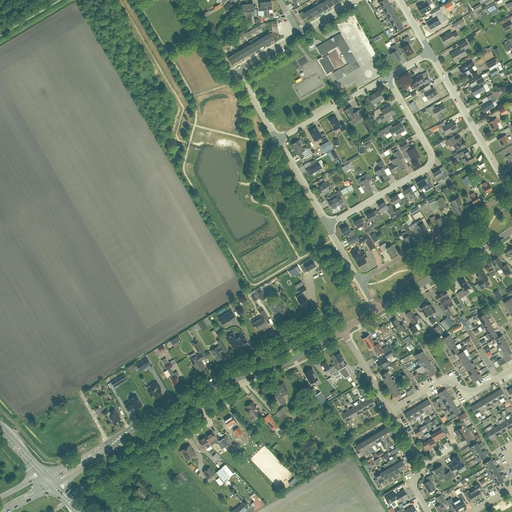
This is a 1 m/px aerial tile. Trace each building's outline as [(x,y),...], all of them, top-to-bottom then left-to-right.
[(382,9),(390,4),(387,0),(383,0),(378,3),(381,7),(378,9),(379,11),(382,9)] [(432,3),(430,0),(423,0),(425,3),(422,5),(422,4),(417,7),(422,14),(431,9),(429,5),(432,3)] [(475,12),(493,1),(492,0),(486,0),(472,8),(475,12)] [(329,8),(325,1),(320,4),(324,11),(329,8)] [(229,2),(224,8),(229,13),(234,7),(229,2)] [(489,14),(498,9),(494,2),(485,7),(489,14)] [(444,6),(447,11),(453,7),(451,3),(444,6)] [(320,4),(314,7),(318,14),(324,11),(320,4)] [(385,15),(393,10),(390,4),(382,9),(384,13),(381,15),(382,17),(385,15)] [(318,14),(314,7),(309,10),(313,17),(318,14)] [(433,18),(426,22),(430,30),(441,24),(438,19),(444,16),(440,9),(431,14),(433,18)] [(313,17),(309,10),(304,13),(303,11),(299,14),(302,20),(306,18),(308,20),(313,17)] [(389,21),(397,16),(393,10),(385,15),(387,19),(385,21),(386,23),(389,21)] [(392,27),(400,23),(397,16),(389,21),(391,25),(388,27),(389,29),(392,27)] [(511,24),(511,23),(510,20),(501,25),(505,32),(509,30),(508,29),(511,27),(511,24)] [(392,27),(394,31),(392,33),(393,35),(396,33),(404,29),(400,23),(392,27)] [(460,38),(456,32),(453,34),(451,31),(446,34),(447,34),(441,38),(445,45),(453,40),(454,42),(460,38)] [(273,39),(271,34),(270,33),(265,36),(269,43),(274,40),(273,39)] [(341,34),(328,41),(317,48),(316,47),(321,55),(322,57),(318,60),(327,75),(332,72),(332,73),(336,81),(337,81),(337,80),(360,67),(341,34)] [(265,36),(259,39),(263,46),(269,43),(265,36)] [(402,48),(406,55),(413,52),(409,46),(412,44),(408,36),(402,40),(406,46),(402,48)] [(263,46),(259,39),(254,42),(258,49),(263,46)] [(469,47),(466,41),(459,45),(461,48),(450,54),(455,61),(466,55),(464,50),(469,47)] [(511,47),(511,46),(509,41),(506,43),(502,45),(506,51),(509,49),(511,47)] [(254,42),(249,45),(253,52),(258,49),(254,42)] [(399,51),(395,44),(390,47),(393,52),(390,54),(395,62),(400,59),(397,52),(399,51)] [(253,52),(249,45),(244,49),(248,55),(253,52)] [(248,55),(244,49),(238,52),(242,58),(248,55)] [(242,58),(238,52),(233,55),(237,61),(242,58)] [(226,56),(228,58),(232,65),(237,61),(233,55),(230,57),(229,54),(226,56)] [(474,66),(470,59),(460,65),(463,68),(460,70),(464,77),(474,71),(471,67),(474,66)] [(488,69),(497,64),(497,63),(494,59),(486,64),(488,69)] [(497,64),(488,69),(490,71),(500,64),(499,62),(497,63),(497,64)] [(491,76),(499,72),(496,67),(489,71),(491,76)] [(414,88),(415,88),(418,86),(423,84),(424,85),(429,82),(426,77),(423,79),(421,74),(413,78),(414,79),(410,81),(412,84),(410,86),(412,90),(414,88)] [(484,81),(482,78),(476,81),(478,84),(470,89),(474,96),(475,95),(476,97),(477,98),(478,98),(479,97),(480,96),(479,95),(478,93),(485,90),(482,85),(486,84),(484,81)] [(424,102),(428,100),(437,95),(433,88),(426,92),(424,89),(418,92),(422,98),(424,102)] [(383,98),(379,91),(368,97),(371,101),(368,103),(372,110),(375,108),(373,104),(383,98)] [(496,100),(492,94),(487,97),(488,100),(480,105),(484,112),(494,106),(492,102),(496,100)] [(446,111),(442,104),(435,109),(433,105),(427,109),(431,115),(434,113),(436,117),(439,115),(441,119),(445,116),(443,113),(446,111)] [(396,115),(390,106),(381,111),(383,115),(380,117),(383,122),(396,115)] [(351,107),(344,111),(349,121),(354,118),(356,121),(362,117),(359,112),(358,110),(354,113),(351,107)] [(502,116),(508,112),(505,107),(499,111),(502,116)] [(347,128),(343,123),(340,124),(335,116),(332,118),(331,117),(329,118),(329,119),(328,120),(334,130),(339,127),(341,132),(347,128)] [(499,123),(496,118),(488,123),(492,130),(498,127),(500,129),(502,127),(499,122),(499,123)] [(457,129),(452,122),(445,126),(443,122),(437,126),(441,132),(444,130),(446,135),(457,129)] [(400,124),(392,128),(389,130),(387,127),(384,129),(376,134),(379,139),(387,135),(390,133),(393,137),(400,132),(401,133),(405,131),(403,127),(402,127),(400,124)] [(327,139),(324,133),(320,135),(316,127),(309,131),(315,141),(320,138),(322,142),(327,139)] [(508,139),(506,135),(497,140),(502,147),(508,143),(506,140),(508,139)] [(455,144),(451,137),(446,140),(446,141),(445,142),(447,145),(449,145),(450,147),(455,144)] [(462,140),(460,137),(455,139),(457,143),(456,143),(457,144),(456,145),(454,147),(456,151),(459,149),(460,149),(466,146),(463,139),(462,140)] [(312,154),(307,146),(303,149),(298,141),(291,145),(297,155),(303,152),(306,158),(312,154)] [(329,141),(320,146),(324,153),(333,148),(329,141)] [(420,157),(414,147),(409,151),(407,147),(409,146),(406,141),(399,145),(407,158),(409,157),(412,161),(420,157)] [(403,157),(399,150),(397,147),(392,150),(393,154),(396,158),(391,161),(393,165),(390,167),(389,167),(392,172),(393,172),(392,171),(396,169),(398,172),(398,173),(403,170),(404,170),(404,169),(406,168),(400,159),(403,157)] [(463,151),(453,157),(454,160),(464,154),(463,151)] [(470,155),(468,152),(464,154),(466,157),(465,158),(468,164),(475,160),(471,154),(470,155)] [(316,162),(315,160),(309,163),(311,166),(310,167),(309,166),(305,169),(309,176),(322,168),(318,161),(316,162)] [(377,163),(378,165),(380,169),(375,172),(381,182),(388,178),(384,170),(386,169),(383,162),(381,160),(377,163)] [(342,167),(345,172),(353,167),(350,163),(342,167)] [(446,171),(442,174),(440,170),(433,174),(436,179),(436,178),(438,181),(438,182),(439,182),(443,179),(448,177),(448,176),(448,175),(446,171)] [(360,187),(361,186),(365,192),(371,188),(367,182),(371,180),(367,173),(356,180),(360,187)] [(321,196),(330,191),(333,190),(331,187),(329,183),(331,182),(328,175),(322,178),(325,183),(319,186),(320,189),(318,191),(321,196)] [(465,178),(462,180),(466,186),(469,184),(470,186),(474,184),(469,176),(465,178)] [(433,187),(430,182),(426,184),(423,179),(417,183),(420,189),(424,187),(426,191),(433,187)] [(487,185),(486,182),(481,184),(483,187),(482,188),(486,194),(492,190),(489,184),(487,185)] [(404,191),(407,197),(409,201),(419,195),(416,190),(413,192),(410,187),(404,191)] [(342,195),(340,191),(333,195),(335,198),(328,202),(332,209),(343,202),(340,197),(342,195)] [(472,205),(479,200),(473,191),(466,196),(472,205)] [(391,198),(394,204),(398,202),(400,206),(401,206),(407,202),(404,197),(400,199),(397,195),(391,198)] [(458,197),(450,202),(452,205),(451,206),(454,211),(457,216),(462,213),(462,211),(463,211),(460,205),(462,204),(458,197)] [(447,206),(442,198),(436,201),(441,210),(447,206)] [(434,212),(439,209),(434,201),(429,204),(434,212)] [(386,209),(388,213),(390,215),(395,212),(393,209),(390,205),(387,207),(384,202),(378,206),(382,212),(386,209)] [(413,216),(420,212),(417,207),(410,211),(413,216)] [(382,219),(379,214),(375,216),(373,212),(366,215),(370,221),(374,219),(376,223),(382,219)] [(444,223),(440,217),(436,219),(434,216),(430,218),(433,224),(437,222),(439,226),(444,223)] [(371,230),(369,227),(366,222),(363,223),(361,218),(354,222),(357,228),(361,226),(364,230),(363,230),(365,233),(371,230)] [(415,234),(421,231),(424,236),(429,233),(423,223),(421,219),(416,222),(410,226),(415,234)] [(406,243),(407,245),(412,242),(409,236),(412,234),(406,223),(402,225),(406,232),(401,235),(404,239),(401,240),(404,244),(406,243)] [(351,231),(348,226),(341,230),(344,235),(349,233),(351,237),(347,240),(350,245),(359,240),(353,230),(351,231)] [(378,239),(374,232),(370,235),(374,242),(378,239)] [(366,242),(370,239),(368,236),(364,238),(359,241),(361,245),(366,242)] [(385,243),(379,246),(382,252),(386,249),(390,255),(395,252),(391,245),(388,247),(385,243)] [(350,252),(353,257),(359,266),(366,262),(364,258),(367,256),(364,251),(361,253),(358,248),(358,247),(352,251),(350,252)] [(503,266),(498,257),(491,261),(497,270),(501,268),(505,275),(511,271),(506,264),(503,266)] [(311,259),(300,266),(304,273),(316,266),(311,259)] [(291,270),(288,272),(291,276),(294,275),(300,271),(301,270),(299,267),(298,266),(291,270)] [(474,272),(480,280),(477,282),(476,282),(481,289),(489,284),(486,280),(488,279),(483,272),(481,268),(480,268),(474,272)] [(467,289),(467,288),(469,287),(464,279),(458,282),(463,290),(461,291),(464,296),(469,293),(467,289)] [(303,284),(297,288),(300,293),(306,289),(303,284)] [(266,298),(262,290),(257,293),(262,301),(266,298)] [(448,305),(452,303),(449,297),(449,296),(447,293),(447,292),(446,293),(445,290),(444,290),(443,290),(441,291),(441,292),(448,305)] [(444,307),(448,305),(441,292),(440,293),(440,292),(437,294),(436,295),(440,302),(441,302),(442,303),(438,306),(443,311),(444,310),(445,309),(444,307)] [(250,296),(254,301),(259,298),(256,293),(250,296)] [(310,307),(310,306),(304,296),(297,300),(304,310),(307,308),(308,309),(310,308),(310,307)] [(503,302),(506,308),(511,304),(511,297),(510,299),(503,302)] [(431,307),(427,300),(423,303),(430,314),(435,311),(432,306),(431,307)] [(276,302),(269,306),(274,314),(278,311),(281,316),(288,312),(282,302),(278,305),(276,302)] [(424,314),(425,313),(427,316),(430,314),(423,303),(419,305),(423,312),(424,314)] [(222,324),(235,316),(231,310),(218,318),(222,324)] [(261,317),(252,322),(256,330),(263,326),(264,326),(267,324),(264,320),(268,317),(264,310),(259,312),(261,316),(261,317)] [(414,316),(410,310),(405,313),(409,319),(410,319),(412,323),(418,320),(417,319),(420,317),(418,315),(415,316),(414,316)] [(479,320),(481,323),(487,319),(484,314),(478,317),(477,316),(475,317),(477,321),(479,320)] [(446,324),(443,327),(447,330),(453,324),(447,317),(443,320),(446,324)] [(400,325),(396,319),(391,322),(397,332),(402,330),(403,332),(406,330),(403,323),(400,325)] [(487,319),(481,323),(479,325),(480,327),(482,330),(484,329),(491,325),(487,319)] [(204,321),(198,324),(202,330),(207,326),(204,321)] [(385,337),(389,334),(382,325),(379,328),(385,337)] [(418,330),(415,325),(409,328),(413,333),(418,330)] [(443,331),(438,325),(433,329),(439,335),(443,331)] [(488,334),(494,330),(491,325),(484,329),(488,334)] [(491,340),(497,336),(494,330),(488,334),(485,335),(487,338),(489,337),(491,340)] [(247,343),(244,338),(245,338),(243,334),(235,339),(232,333),(226,337),(229,343),(230,343),(233,348),(241,344),(242,345),(247,343)] [(372,341),(369,335),(362,339),(368,349),(372,347),(375,345),(374,344),(376,343),(375,342),(377,341),(376,339),(372,341)] [(446,344),(452,340),(453,340),(455,339),(453,337),(451,338),(449,335),(443,339),(446,344)] [(498,345),(505,341),(501,335),(493,340),(495,343),(497,342),(498,345)] [(221,339),(217,341),(224,352),(227,350),(221,339)] [(202,350),(198,342),(197,342),(196,340),(191,343),(193,346),(194,346),(198,353),(202,350)] [(456,346),(453,340),(452,340),(446,344),(449,349),(456,346)] [(377,355),(383,351),(377,341),(375,342),(376,343),(374,344),(375,345),(372,347),(377,355)] [(498,345),(496,346),(498,349),(498,352),(501,350),(508,346),(505,341),(498,345)] [(449,349),(453,355),(461,350),(460,347),(458,349),(456,346),(449,349)] [(505,356),(511,352),(508,346),(501,350),(498,352),(502,357),(505,356)] [(217,347),(211,351),(217,361),(223,357),(217,347)] [(391,350),(384,354),(386,358),(393,353),(391,350)] [(426,356),(423,351),(416,354),(414,356),(415,359),(418,357),(419,360),(426,356)] [(463,351),(457,355),(460,360),(466,356),(463,351)] [(331,363),(333,366),(339,371),(338,371),(339,370),(342,375),(345,378),(350,375),(348,371),(345,367),(341,369),(339,366),(342,364),(341,361),(344,359),(340,352),(334,356),(336,358),(332,360),(332,361),(331,363)] [(195,366),(198,372),(205,368),(201,361),(204,359),(200,353),(190,360),(194,367),(195,366)] [(419,360),(422,365),(429,361),(426,356),(419,360)] [(463,366),(470,362),(466,356),(460,360),(463,366)] [(376,363),(380,369),(389,364),(385,357),(376,363)] [(147,358),(143,360),(136,364),(139,370),(143,368),(150,363),(147,358)] [(333,366),(332,367),(332,366),(329,367),(326,361),(320,364),(324,371),(326,370),(328,373),(331,371),(333,374),(335,372),(336,373),(334,374),(337,380),(342,377),(338,371),(339,371),(333,366)] [(422,373),(426,371),(432,367),(429,361),(422,365),(416,369),(417,372),(420,370),(422,373)] [(170,362),(164,365),(167,370),(164,372),(167,377),(170,375),(171,375),(169,376),(175,386),(181,382),(177,376),(179,374),(177,371),(173,373),(170,368),(173,366),(170,362)] [(466,371),(473,367),(475,366),(474,363),(471,365),(470,362),(463,366),(466,371)] [(435,372),(432,367),(426,371),(422,373),(423,375),(427,373),(429,376),(434,373),(435,372)] [(470,376),(476,372),(476,373),(478,371),(477,369),(475,370),(473,367),(466,371),(470,376)] [(316,385),(320,383),(318,379),(312,369),(305,373),(311,383),(314,382),(316,385)] [(387,371),(381,375),(384,381),(391,377),(387,371)] [(476,373),(476,372),(470,376),(473,382),(482,377),(480,374),(478,376),(476,373)] [(115,380),(118,385),(127,379),(124,374),(115,380)] [(392,380),(391,377),(384,381),(388,386),(394,382),(402,378),(399,374),(394,377),(395,379),(392,380)] [(155,398),(162,394),(160,391),(161,391),(160,388),(156,381),(150,385),(151,385),(152,386),(151,389),(148,391),(151,397),(153,395),(155,398)] [(388,386),(391,392),(397,388),(394,382),(388,386)] [(274,398),(276,397),(281,405),(286,402),(282,397),(287,393),(286,391),(287,390),(283,383),(278,386),(280,390),(274,394),(275,395),(274,396),(273,397),(274,398)] [(391,392),(394,397),(403,392),(401,390),(399,391),(397,388),(391,392)] [(325,401),(323,397),(320,392),(317,394),(314,389),(311,390),(314,396),(317,400),(317,401),(319,405),(325,401)] [(441,400),(449,395),(445,389),(437,394),(440,398),(437,399),(438,402),(441,400)] [(500,389),(494,392),(499,400),(503,398),(505,401),(507,399),(500,389)] [(494,392),(488,396),(493,404),(497,401),(499,404),(501,403),(499,400),(494,392)] [(441,400),(443,404),(441,405),(442,407),(445,406),(444,406),(452,401),(449,395),(441,400)] [(128,412),(131,410),(131,409),(133,408),(135,411),(142,406),(136,396),(129,401),(130,402),(124,405),(128,412)] [(363,397),(365,401),(369,408),(369,407),(374,405),(376,404),(373,400),(371,397),(367,399),(365,396),(363,397)] [(493,404),(488,396),(482,399),(487,407),(491,405),(493,408),(495,407),(493,404)] [(422,403),(426,411),(427,411),(430,408),(432,411),(434,410),(428,399),(422,403)] [(481,400),(476,403),(481,411),(485,409),(487,411),(489,410),(487,407),(482,399),(481,400)] [(359,400),(357,401),(359,404),(363,411),(368,409),(370,408),(369,407),(369,408),(365,401),(361,403),(359,400)] [(452,401),(444,406),(445,406),(447,410),(444,411),(445,413),(448,412),(456,407),(452,401)] [(260,415),(256,410),(257,410),(255,407),(252,403),(246,406),(249,410),(248,410),(245,412),(247,415),(251,421),(260,415)] [(363,411),(359,404),(355,406),(353,403),(351,405),(353,408),(357,415),(358,415),(362,412),(364,411),(363,411)] [(427,411),(426,411),(422,403),(416,406),(421,414),(424,412),(426,415),(428,413),(427,411)] [(470,407),(475,415),(477,417),(481,415),(483,414),(481,411),(476,403),(470,407)] [(290,420),(287,417),(292,413),(289,409),(286,405),(280,409),(273,415),(282,426),(290,420)] [(422,417),(421,414),(416,406),(410,410),(415,418),(418,415),(420,418),(422,417)] [(353,408),(349,410),(347,407),(345,408),(347,411),(351,418),(356,416),(358,415),(357,415),(353,408)] [(448,412),(450,416),(448,417),(449,419),(459,413),(456,407),(448,412)] [(120,419),(115,410),(111,412),(113,414),(109,416),(114,424),(120,421),(119,420),(120,419)] [(341,410),(339,412),(345,422),(350,419),(350,420),(352,419),(351,418),(347,411),(343,413),(341,410)] [(416,420),(415,418),(410,410),(404,414),(409,421),(412,419),(414,422),(416,420)] [(230,426),(235,423),(231,416),(224,420),(229,428),(230,427),(230,426)] [(273,430),(279,425),(271,416),(265,421),(273,430)] [(504,422),(508,429),(511,427),(511,422),(510,418),(509,418),(506,420),(504,418),(502,419),(504,422)] [(497,425),(498,425),(502,433),(508,429),(504,422),(500,424),(498,421),(496,423),(497,425)] [(457,426),(459,429),(455,431),(458,436),(468,430),(463,422),(457,426)] [(442,424),(436,427),(434,429),(440,439),(445,436),(442,430),(445,428),(442,424)] [(492,429),(496,437),(502,433),(498,425),(497,425),(494,428),(492,425),(490,426),(492,429)] [(233,430),(238,436),(235,438),(238,442),(240,441),(243,444),(248,441),(239,426),(233,430)] [(387,436),(390,435),(393,439),(396,438),(388,426),(383,429),(387,436)] [(496,437),(492,429),(488,431),(486,428),(484,430),(486,432),(485,432),(490,440),(496,437)] [(387,436),(383,429),(378,432),(382,439),(385,438),(388,443),(388,442),(390,446),(392,445),(387,436)] [(432,437),(435,442),(440,439),(434,429),(432,430),(434,433),(430,435),(432,437)] [(473,439),(468,430),(458,436),(461,442),(465,439),(467,443),(473,439)] [(212,431),(205,436),(209,442),(210,444),(211,446),(215,443),(216,444),(217,444),(219,443),(219,445),(222,449),(228,445),(224,438),(218,441),(217,439),(212,431)] [(382,439),(378,432),(372,436),(376,443),(377,443),(379,441),(382,446),(384,449),(387,448),(385,444),(382,439)] [(422,444),(426,451),(431,447),(425,437),(424,435),(420,437),(422,439),(423,439),(425,442),(422,444)] [(431,447),(436,444),(435,442),(432,437),(430,435),(427,437),(427,436),(425,437),(431,447)] [(205,436),(198,440),(203,448),(205,447),(206,448),(208,451),(213,448),(211,446),(210,444),(209,442),(205,436)] [(371,446),(374,444),(377,449),(379,447),(377,443),(376,443),(372,436),(367,439),(371,446)] [(362,442),(366,449),(369,447),(372,452),(374,450),(371,446),(367,439),(362,442)] [(366,449),(362,442),(356,445),(360,452),(363,451),(366,455),(369,454),(366,449)] [(476,443),(469,447),(471,451),(482,445),(481,443),(478,445),(476,443)] [(184,455),(188,460),(196,455),(193,451),(189,445),(182,450),(185,454),(184,455)] [(481,450),(480,449),(483,447),(482,445),(471,451),(473,455),(481,450)] [(485,450),(482,452),(481,450),(473,455),(476,458),(486,452),(485,450)] [(476,458),(478,462),(485,458),(484,456),(488,454),(486,452),(476,458)] [(401,460),(398,462),(398,461),(398,460),(395,455),(392,456),(393,458),(396,463),(400,471),(406,467),(401,460)] [(457,469),(464,465),(463,462),(462,463),(458,455),(451,459),(453,462),(448,465),(452,471),(456,468),(457,469)] [(390,467),(395,474),(400,471),(396,463),(393,458),(387,461),(390,467)] [(483,464),(485,468),(496,461),(495,459),(491,461),(490,459),(483,464)] [(485,468),(487,471),(495,467),(494,465),(497,463),(496,461),(485,468)] [(395,474),(390,467),(388,468),(385,464),(383,466),(385,470),(389,477),(395,474)] [(434,470),(439,479),(444,477),(446,480),(453,476),(450,471),(446,473),(441,465),(434,470)] [(210,467),(203,472),(208,478),(214,474),(210,467)] [(230,476),(222,467),(216,472),(223,481),(230,476)] [(380,473),(384,480),(389,477),(385,470),(382,471),(380,467),(377,469),(380,473)] [(499,467),(496,468),(495,467),(487,471),(489,475),(500,468),(499,467)] [(498,472),(501,470),(500,468),(489,475),(492,478),(499,474),(498,472)] [(380,473),(377,475),(374,470),(372,472),(379,483),(384,480),(380,473)] [(185,481),(178,474),(173,478),(180,486),(185,481)] [(503,474),(500,476),(499,474),(492,478),(494,482),(504,475),(503,474)] [(429,493),(435,489),(431,482),(434,480),(431,475),(426,478),(428,481),(423,484),(429,493)] [(494,482),(496,486),(503,481),(502,479),(506,477),(504,475),(494,482)] [(287,483),(291,486),(296,480),(292,477),(287,483)] [(473,486),(475,489),(472,491),(477,499),(482,496),(479,490),(481,489),(478,483),(473,486)] [(140,487),(136,490),(143,498),(147,495),(149,496),(151,494),(146,490),(145,492),(140,487)] [(407,496),(404,490),(396,495),(394,492),(384,498),(388,504),(393,501),(393,500),(396,498),(399,502),(407,496)] [(472,491),(470,493),(468,490),(463,493),(467,498),(469,496),(473,502),(477,499),(472,491)] [(249,504),(255,510),(263,503),(253,492),(248,496),(252,501),(249,504)] [(456,495),(459,499),(456,501),(461,509),(466,506),(463,500),(465,499),(461,492),(456,495)] [(436,498),(439,504),(435,507),(438,511),(445,511),(447,511),(442,503),(445,501),(441,495),(436,498)] [(446,501),(447,502),(450,508),(453,506),(456,511),(461,509),(456,501),(454,502),(451,498),(446,501)] [(242,503),(234,510),(235,511),(244,511),(248,509),(242,503)]
